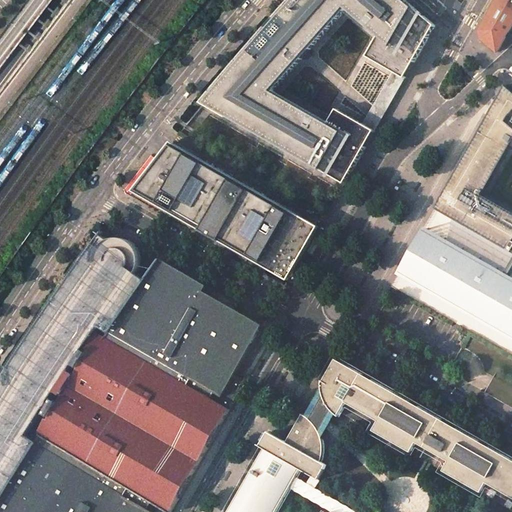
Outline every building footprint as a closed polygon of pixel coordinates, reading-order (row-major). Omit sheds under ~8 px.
[(273,92),(347,9),(379,36),(367,57),(395,72),(400,75),(431,22),(405,0),(293,0),(276,19),(278,21),(270,31),(267,29),(265,31),(204,103),(340,181),(370,128),(365,125),(337,109),(329,124),(273,92)] [(498,52),(511,26),(511,0),(498,0),(481,31),(482,39),(488,44),(498,52)] [(405,79),(436,25),(431,22),(400,75),(405,79)] [(375,131),(405,79),(400,75),(395,72),(365,125),(370,128),(375,131)] [(511,90),(506,85),(453,180),(481,196),(507,148),(511,151),(511,90)] [(345,184),(375,131),(370,128),(340,181),(345,184)] [(288,280),(314,229),(167,143),(127,194),(288,280)] [(511,213),(481,196),(453,180),(436,209),(465,226),(502,247),(511,252),(511,213)] [(402,273),(511,336),(511,279),(510,279),(506,276),(426,231),(402,273)] [(168,511),(171,511),(230,410),(219,404),(233,380),(264,326),(231,307),(205,292),(208,286),(162,259),(147,280),(138,275),(139,271),(141,268),(142,261),(140,254),(139,251),(135,245),(130,242),(126,239),(122,238),(118,238),(111,239),(102,234),(50,307),(0,382),(0,511),(157,511),(160,507),(168,511)] [(235,301),(208,286),(205,292),(231,307),(235,301)] [(331,422),(339,410),(356,420),(428,461),(430,463),(451,425),(341,362),(330,379),(328,377),(310,409),(307,414),(305,413),(297,428),(320,441),(331,422)] [(230,410),(244,386),(233,380),(219,404),(230,410)] [(430,463),(511,510),(511,511),(511,459),(451,425),(430,463)] [(275,511),(295,477),(300,469),(314,477),(318,469),(320,462),(321,449),(320,441),(297,428),(288,443),(267,431),(259,445),(265,449),(228,511),(275,511)]
